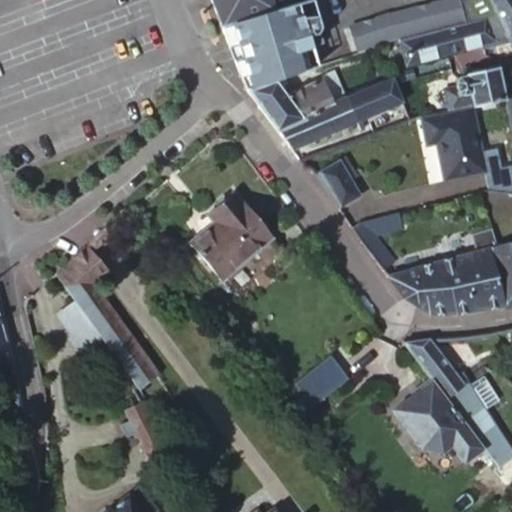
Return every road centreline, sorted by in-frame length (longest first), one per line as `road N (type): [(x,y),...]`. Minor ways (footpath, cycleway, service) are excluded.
road 1 (residential): [(214,92),(388,308),(408,317)]
road 2 (residential): [(214,92),(83,205),(0,243)]
road 3 (residential): [(25,511),(32,407),(0,251)]
